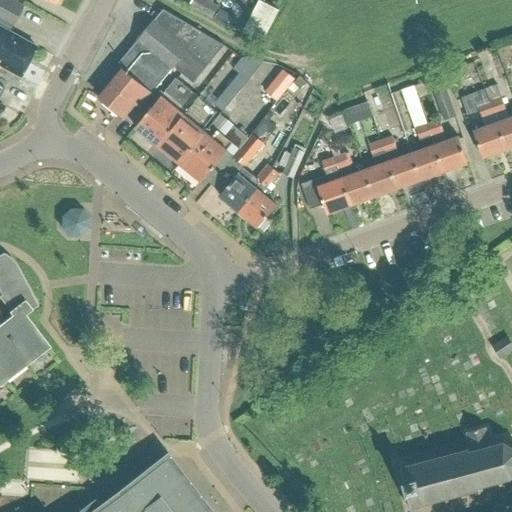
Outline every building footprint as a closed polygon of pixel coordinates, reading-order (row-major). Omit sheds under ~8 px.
[(22,6),(11,0),(0,0),(0,65),(18,76),(34,47),(8,32),(22,6)] [(214,19),(214,18),(227,25),(233,15),(219,9),(220,6),(209,0),(192,0),(190,6),(214,19)] [(272,22),(279,10),(259,0),(258,0),(252,12),(272,22)] [(141,106),(151,93),(174,66),(193,83),(210,60),(224,44),(163,8),(116,64),(122,69),(99,96),(123,115),(135,102),(141,106)] [(238,73),(247,80),(248,80),(263,61),(252,55),(242,57),(233,68),(239,72),(238,73)] [(271,97),(276,101),(281,95),(294,78),(282,69),(266,90),(264,92),(271,97)] [(222,110),(247,80),(238,73),(238,72),(213,103),(222,110)] [(175,77),(161,94),(135,125),(157,143),(183,112),(182,112),(187,106),(188,106),(197,95),(175,77)] [(444,82),(432,86),(445,120),(457,116),(444,82)] [(507,109),(502,97),(498,83),(485,88),(506,148),(511,145),(511,117),(510,118),(507,109)] [(414,85),(403,89),(416,127),(426,123),(427,123),(414,85)] [(480,110),(483,117),(486,127),(473,131),(482,156),(506,148),(485,88),(461,96),(467,114),(480,110)] [(157,143),(179,162),(205,131),(198,125),(200,121),(204,124),(215,111),(197,95),(188,106),(187,106),(182,112),(183,112),(157,143)] [(205,131),(179,162),(200,180),(226,149),(234,155),(235,155),(249,137),(220,113),(206,131),(205,131)] [(432,136),(436,145),(434,145),(443,170),(467,161),(458,137),(448,140),(440,118),(427,123),(426,123),(431,136),(432,136)] [(421,140),(431,136),(426,123),(416,127),(421,140)] [(252,133),(249,137),(235,155),(244,164),(262,141),(252,133)] [(401,157),(397,148),(398,148),(393,135),(380,140),(397,187),(420,178),(411,154),(401,157)] [(424,149),(411,154),(420,178),(443,170),(434,145),(436,145),(432,136),(431,136),(421,140),(424,149)] [(369,144),(377,166),(365,170),(373,195),(397,187),(380,140),(369,144)] [(294,178),(305,152),(307,148),(296,143),(294,147),(291,153),(285,166),(282,173),(294,178)] [(280,164),(285,166),(291,153),(285,151),(280,164)] [(345,154),(334,158),(338,169),(350,203),(373,195),(365,170),(354,174),(350,165),(345,154)] [(326,171),(330,183),(319,187),(316,178),(301,184),(310,209),(323,204),(326,212),(350,203),(338,169),(334,158),(334,156),(322,161),(325,171),(326,171)] [(262,172),(272,180),(279,173),(268,164),(262,172)] [(256,178),(257,177),(243,165),(219,194),(238,210),(262,182),(256,178)] [(262,172),(257,177),(256,178),(262,182),(238,210),(257,226),(276,204),(267,196),(276,185),(271,182),(272,180),(262,172)] [(0,295),(2,300),(10,294),(17,303),(10,309),(16,317),(0,329),(0,382),(47,346),(23,314),(30,309),(25,303),(32,298),(15,266),(9,259),(2,254),(0,256),(0,295)] [(149,298),(149,287),(130,286),(129,297),(149,298)] [(153,291),(152,325),(164,325),(165,291),(153,291)] [(511,351),(511,344),(507,336),(492,345),(501,358),(511,351)] [(462,498),(465,497),(464,493),(477,490),(478,493),(480,493),(480,491),(484,490),(483,485),(498,481),(500,486),(503,485),(502,481),(511,478),(511,446),(506,442),(507,439),(502,438),(501,443),(492,445),(491,440),(488,441),(485,427),(467,432),(471,446),(469,447),(468,445),(465,445),(467,450),(453,454),(452,450),(449,450),(450,455),(437,458),(436,454),(433,455),(434,459),(421,463),(420,458),(417,459),(418,464),(402,468),(399,466),(398,468),(401,470),(411,506),(409,508),(412,510),(414,506),(429,503),(430,506),(433,505),(432,502),(445,498),(446,502),(449,501),(448,497),(461,494),(462,498)] [(208,511),(164,457),(97,509),(96,505),(87,508),(77,510),(78,511),(208,511)]
